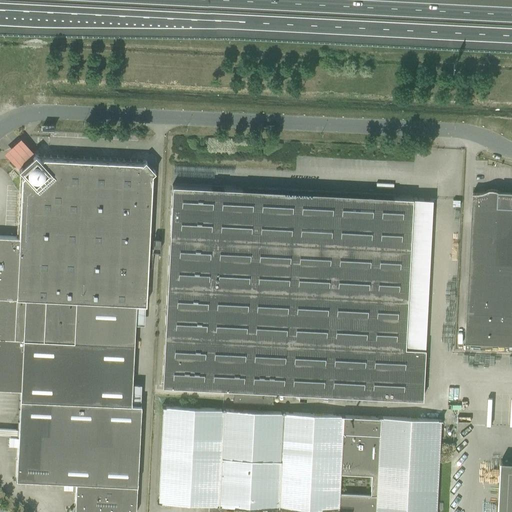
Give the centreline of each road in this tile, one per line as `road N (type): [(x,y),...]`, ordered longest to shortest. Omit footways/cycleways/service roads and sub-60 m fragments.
road 1 (unclassified): [(511,151),(461,130),(45,112),(0,127)]
road 2 (motorway): [(0,10),(511,37)]
road 3 (motorway): [(511,13),(235,0)]
